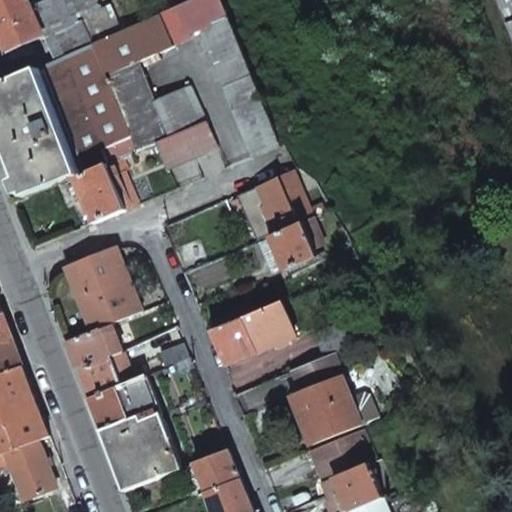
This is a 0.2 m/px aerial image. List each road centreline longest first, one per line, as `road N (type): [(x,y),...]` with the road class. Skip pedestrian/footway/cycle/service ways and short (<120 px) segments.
road 1 (residential): [(151,218),(271,511)]
road 2 (residential): [(110,511),(17,275)]
road 3 (residential): [(17,275),(151,218)]
road 4 (residential): [(151,218),(280,160)]
